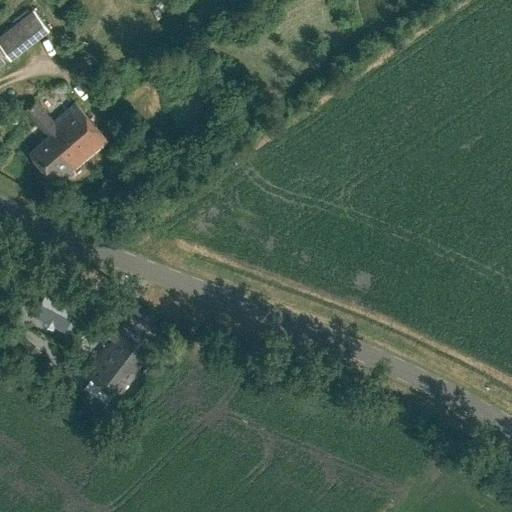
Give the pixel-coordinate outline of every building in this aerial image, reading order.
[(50,28),(35,8),(0,33),(0,39),(12,56),(50,28)] [(40,121),(46,129),(44,130),(49,136),(30,152),(51,178),(59,171),(63,176),(107,139),(75,102),(53,121),(36,101),(26,109),(38,123),(40,121)] [(45,319),(43,323),(52,328),(54,324),(64,330),(77,306),(47,290),(35,314),(45,319)] [(122,327),(109,345),(107,344),(85,374),(116,397),(147,355),(140,350),(144,344),(122,327)] [(38,353),(28,343),(18,354),(29,363),(38,353)] [(53,385),(68,396),(78,382),(63,372),(53,385)]
